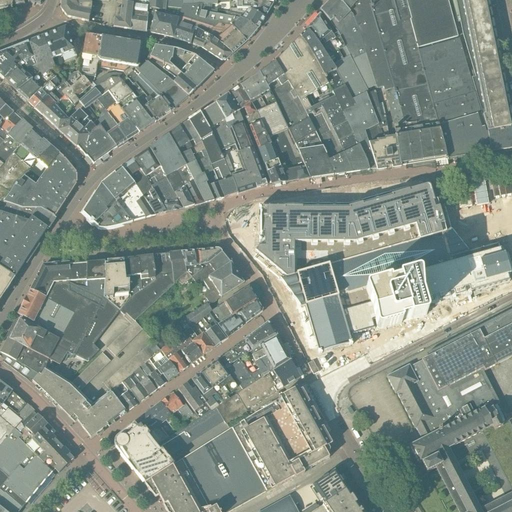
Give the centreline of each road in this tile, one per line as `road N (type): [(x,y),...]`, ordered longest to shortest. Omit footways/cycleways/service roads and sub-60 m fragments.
road 1 (residential): [(354,449),(333,415),(339,385),(511,297)]
road 2 (residential): [(354,449),(244,511)]
road 3 (residential): [(0,370),(87,454)]
